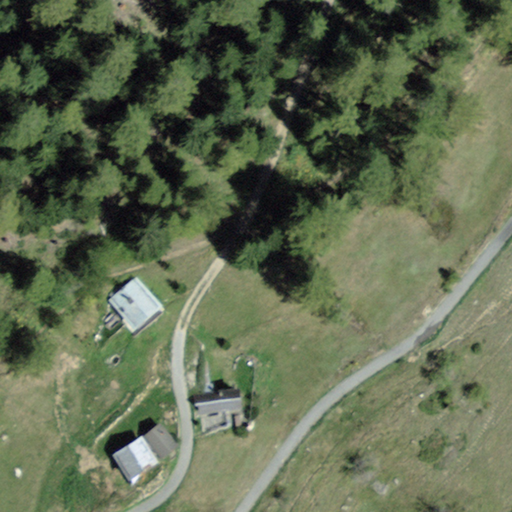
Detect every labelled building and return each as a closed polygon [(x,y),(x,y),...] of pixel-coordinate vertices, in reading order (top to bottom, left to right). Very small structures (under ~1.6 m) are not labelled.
[(144,275),(116,297),(142,331),(170,310),(144,275)] [(248,386),(205,388),(206,406),(249,405),(248,386)] [(166,420),(151,433),(174,460),(190,445),(166,420)] [(151,433),(120,453),(139,482),(170,462),(151,433)] [(104,458),(74,483),(99,511),(106,511),(132,490),(104,458)]
